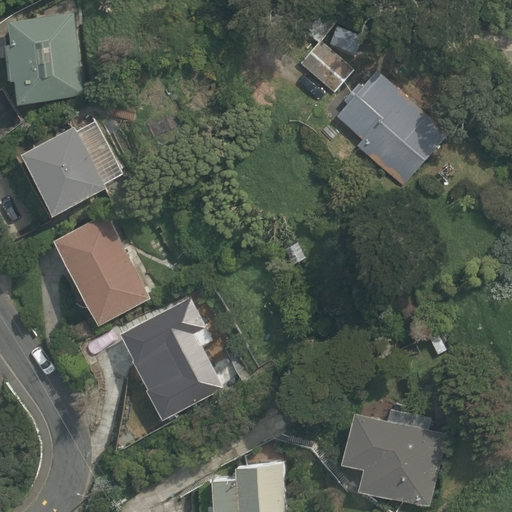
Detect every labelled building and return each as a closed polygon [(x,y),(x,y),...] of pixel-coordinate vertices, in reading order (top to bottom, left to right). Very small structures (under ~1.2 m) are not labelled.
[(77,12),(14,18),(17,42),(13,42),(13,44),(7,45),(11,78),(21,77),(23,102),(86,95),(77,12)] [(336,92),(357,69),(323,39),(302,62),(336,92)] [(453,133),(382,68),(366,84),(362,80),(346,97),(350,101),(339,114),(365,137),(359,144),(405,185),(453,133)] [(60,211),(111,185),(109,181),(125,172),(97,119),(81,127),(79,123),(28,149),(60,211)] [(109,211),(60,237),(103,321),(153,296),(109,211)] [(193,295),(126,329),(168,413),(194,400),(195,402),(227,386),(206,343),(216,339),(193,295)] [(363,487),(432,505),(450,433),(431,427),(434,415),(396,405),(393,416),(360,408),(347,460),(369,465),(363,487)] [(289,511),(286,461),(242,464),(243,474),(218,476),(220,502),(211,503),(211,511),(289,511)]
